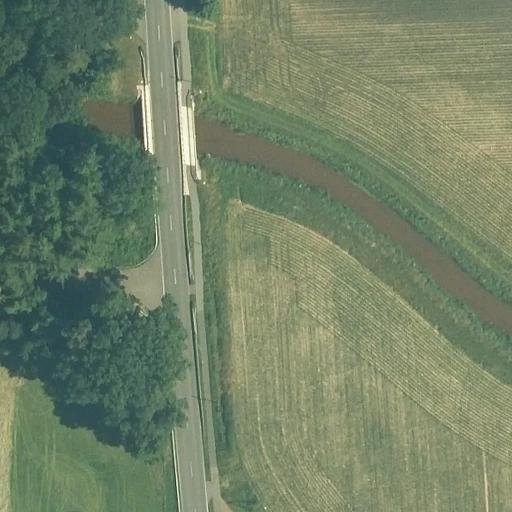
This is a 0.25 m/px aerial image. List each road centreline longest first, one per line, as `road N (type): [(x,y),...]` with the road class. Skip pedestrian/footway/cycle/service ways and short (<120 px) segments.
road 1 (tertiary): [(194,511),(154,0)]
road 2 (track): [(174,282),(0,272)]
